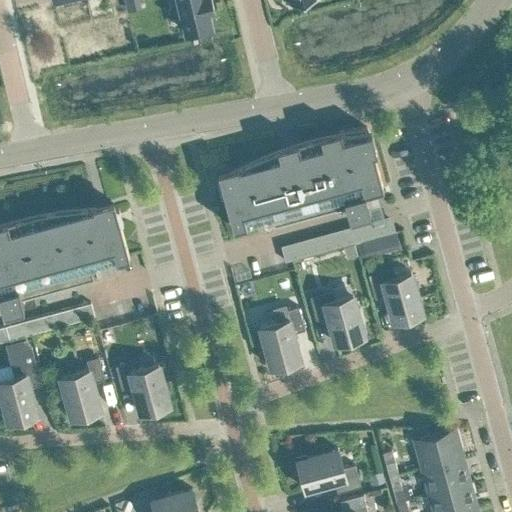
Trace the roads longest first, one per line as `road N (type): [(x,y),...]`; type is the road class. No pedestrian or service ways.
road 1 (residential): [(229,419),(148,128)]
road 2 (residential): [(468,313),(257,397),(229,419)]
road 3 (residential): [(468,313),(402,76)]
road 4 (residential): [(229,419),(0,442)]
road 5 (residential): [(511,470),(468,313)]
road 6 (residential): [(148,128),(277,107)]
road 7 (residential): [(277,107),(402,76)]
road 8 (residential): [(29,150),(0,27)]
road 9 (residential): [(29,150),(148,128)]
